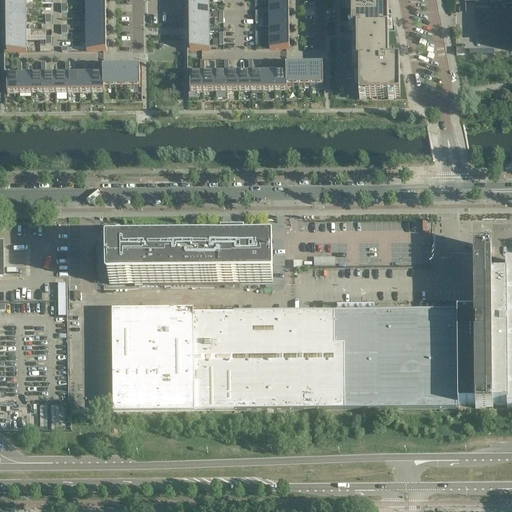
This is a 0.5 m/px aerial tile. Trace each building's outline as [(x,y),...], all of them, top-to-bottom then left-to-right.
[(6,0),(7,10),(27,10),(26,0),(6,0)] [(86,0),(86,9),(106,9),(106,0),(86,0)] [(212,0),(212,3),(212,47),(224,47),(224,0),(212,0)] [(386,10),(385,0),(349,0),(350,0),(350,9),(350,11),(352,11),(352,22),(352,33),(354,33),(357,32),(357,31),(386,31),(386,27),(388,27),(388,10),(386,10)] [(269,7),(269,18),(289,18),(289,7),(269,7)] [(190,8),(190,19),(210,18),(210,8),(190,8)] [(86,9),(86,20),(106,20),(106,9),(86,9)] [(7,10),(7,21),(27,20),(27,10),(7,10)] [(190,19),(190,29),(210,29),(210,18),(190,19)] [(269,18),(269,29),(289,28),(289,18),(269,18)] [(7,21),(7,31),(27,31),(27,20),(7,21)] [(86,20),(86,31),(106,30),(106,20),(86,20)] [(269,29),(270,39),(290,39),(289,28),(269,29)] [(190,29),(190,40),(210,40),(210,29),(190,29)] [(86,31),(86,41),(106,41),(106,30),(86,31)] [(7,31),(7,42),(27,42),(27,31),(7,31)] [(359,64),(359,98),(401,98),(400,62),(389,62),(389,31),(386,31),(357,31),(357,32),(357,64),(359,64)] [(270,39),(270,51),(290,51),(290,39),(270,39)] [(190,40),(190,52),(210,51),(210,40),(190,40)] [(86,41),(87,53),(107,52),(106,41),(86,41)] [(7,42),(7,53),(27,53),(27,42),(7,42)] [(299,68),(299,87),(311,86),(311,67),(299,68)] [(311,67),(311,86),(323,86),(323,67),(311,67)] [(287,74),(287,87),(299,87),(299,68),(286,68),(287,74)] [(104,76),(104,89),(116,88),(116,69),(103,70),(103,76),(104,76)] [(116,69),(116,88),(128,88),(128,69),(116,69)] [(128,69),(128,88),(140,88),(140,69),(128,69)] [(203,75),(203,94),(215,93),(215,74),(205,75),(203,75)] [(215,74),(215,93),(227,93),(227,74),(225,74),(215,74)] [(227,74),(227,93),(239,93),(239,74),(229,74),(227,74)] [(239,74),(239,93),(251,93),(251,74),(249,74),(239,74)] [(251,74),(251,93),(263,93),(263,74),(253,74),(251,74)] [(263,74),(263,93),(275,93),(275,74),(273,74),(263,74)] [(275,74),(275,93),(287,93),(287,87),(287,74),(277,74),(275,74)] [(190,75),(191,94),(203,94),(203,75),(201,75),(190,75)] [(7,77),(8,96),(20,95),(20,76),(18,76),(7,77)] [(20,76),(20,95),(32,95),(32,76),(22,76),(20,76)] [(32,76),(32,95),(44,95),(44,76),(42,76),(32,76)] [(44,76),(44,95),(56,95),(56,76),(46,76),(44,76)] [(56,76),(56,95),(68,95),(68,76),(66,76),(56,76)] [(68,76),(68,95),(80,95),(80,76),(70,76),(68,76)] [(80,76),(80,95),(92,95),(92,76),(90,76),(80,76)] [(92,76),(92,95),(104,95),(104,89),(104,76),(103,76),(94,76),(92,76)] [(502,105),(500,92),(492,93),(493,98),(495,97),(497,106),(502,105)] [(232,225),(221,225),(221,252),(232,252),(244,252),(244,225),(232,225)] [(475,312),(457,312),(458,406),(476,406),(476,409),(493,409),(493,405),(492,332),(492,317),(491,274),(491,271),(491,263),(491,260),(491,248),(479,248),(474,248),(475,309),(475,312)] [(270,283),(270,265),(270,252),(246,252),(244,252),(232,252),(221,252),(124,254),(100,254),(100,284),(104,284),(231,283),(270,283)] [(336,257),(315,257),(315,266),(336,265),(336,257)] [(491,274),(493,405),(508,405),(509,392),(509,274),(491,274)] [(235,411),(234,315),(194,315),(194,312),(113,313),(113,319),(113,321),(113,415),(195,414),(195,412),(235,411)] [(456,409),(455,312),(452,312),(448,312),(438,313),(420,313),(234,315),(235,411),(326,410),(344,410),(456,409)]
